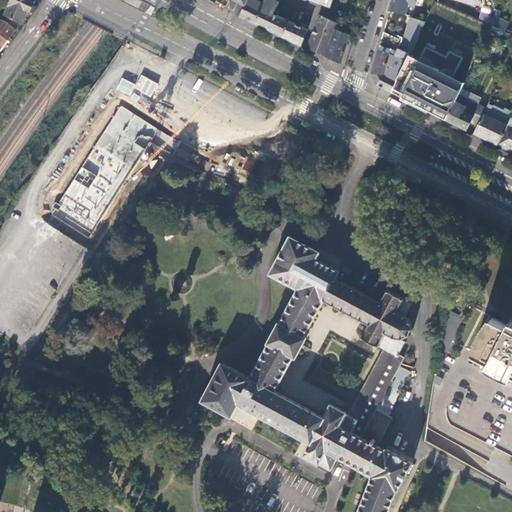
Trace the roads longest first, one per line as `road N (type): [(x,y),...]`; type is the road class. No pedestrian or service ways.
road 1 (secondary): [(91,0),(511,215)]
road 2 (secondary): [(348,99),(161,0)]
road 3 (secondary): [(511,184),(348,99)]
